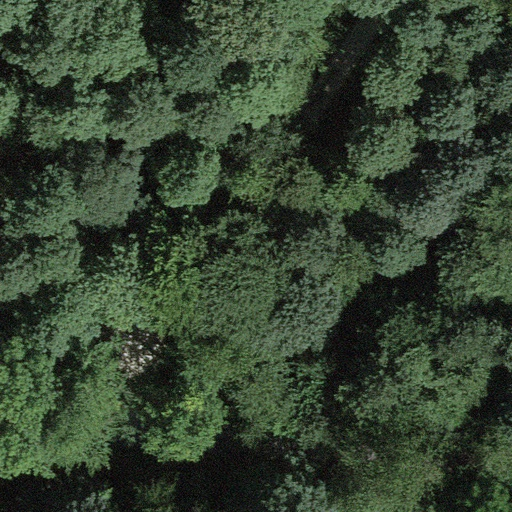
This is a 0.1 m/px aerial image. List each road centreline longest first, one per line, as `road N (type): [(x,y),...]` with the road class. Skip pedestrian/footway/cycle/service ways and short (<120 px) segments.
road 1 (track): [(59,428),(373,0)]
road 2 (residential): [(0,426),(305,439),(511,460)]
